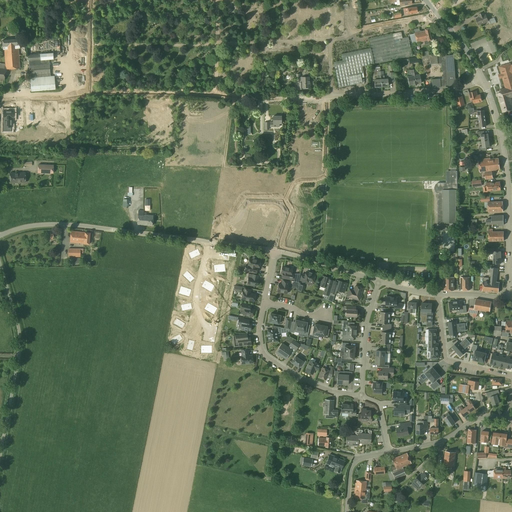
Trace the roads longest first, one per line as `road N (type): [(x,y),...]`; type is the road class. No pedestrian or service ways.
road 1 (tertiary): [(275,251),(72,225),(0,236)]
road 2 (residential): [(260,98),(449,90),(482,79)]
road 3 (unknown): [(213,94),(0,96)]
road 4 (unclassified): [(0,455),(19,349),(0,265)]
road 5 (residential): [(362,397),(308,384),(271,361),(259,342),(264,302)]
road 6 (tertiary): [(511,293),(501,134)]
road 7 (residential): [(511,376),(444,358),(437,293)]
road 8 (unclassified): [(388,452),(445,439),(482,416),(506,417)]
